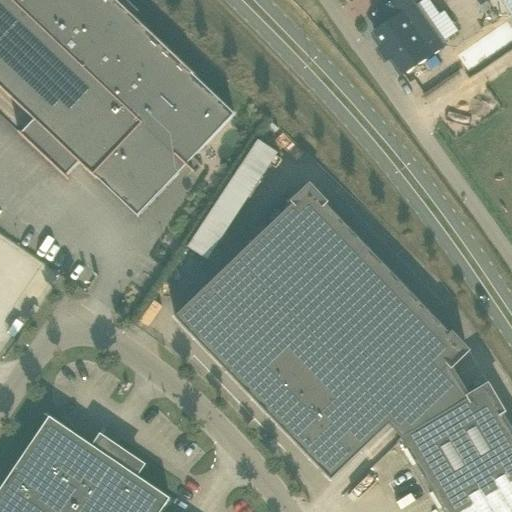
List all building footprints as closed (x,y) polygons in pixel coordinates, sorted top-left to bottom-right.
[(0,0),(0,88),(34,122),(21,136),(65,178),(79,164),(96,180),(97,179),(138,218),(235,115),(194,76),(195,76),(114,0),(0,0)] [(443,46),(409,0),(398,0),(377,15),(385,27),(375,34),(404,74),(416,65),(416,64),(427,56),(428,57),(443,46)] [(208,259),(276,150),(255,138),(187,246),(208,259)] [(511,511),(511,429),(502,413),(503,413),(488,387),(471,398),(452,367),(467,352),(451,336),(325,204),(310,188),(294,203),(175,318),(331,481),(398,417),(414,432),(401,440),(441,511),(511,511)] [(161,511),(170,499),(134,475),(141,466),(113,448),(107,456),(45,414),(44,415),(49,419),(0,491),(0,511),(161,511)]
